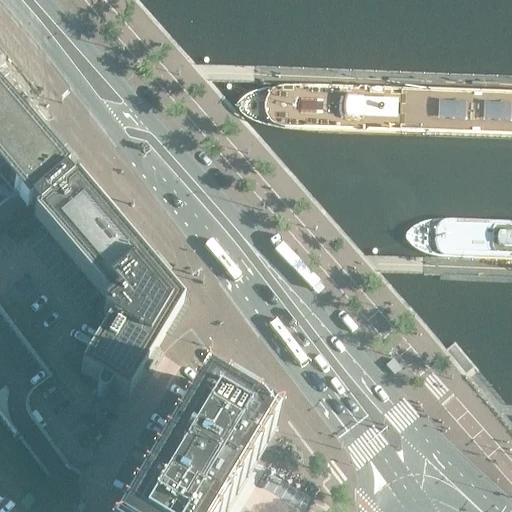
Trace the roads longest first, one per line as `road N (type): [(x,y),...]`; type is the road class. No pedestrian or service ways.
road 1 (primary): [(8,0),(208,228),(399,487)]
road 2 (primary): [(415,433),(44,0)]
